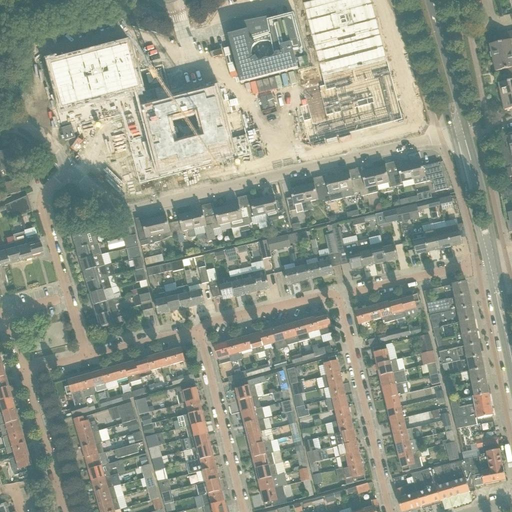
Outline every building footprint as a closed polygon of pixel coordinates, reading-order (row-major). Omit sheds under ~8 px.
[(307,8),(306,9),(316,46),(317,46),(317,47),(320,46),(324,62),(378,48),(365,0),(314,0),(308,2),(310,7),(308,8),(307,8)] [(293,50),(303,49),(293,14),(267,20),(268,25),(228,36),(241,84),(298,69),(293,50)] [(511,44),(511,31),(497,35),(498,43),(490,45),(493,58),(511,53),(511,46),(511,44)] [(52,66),(52,67),(56,82),(56,83),(59,93),(59,94),(63,109),(63,110),(64,110),(65,110),(79,106),(80,106),(94,102),(109,98),(110,98),(124,94),(124,95),(125,94),(134,92),(139,90),(139,91),(140,90),(141,90),(140,88),(140,89),(136,74),(137,74),(136,73),(135,69),(135,67),(133,63),(134,63),(133,61),(133,62),(131,52),(130,51),(129,47),(130,47),(129,46),(127,46),(128,46),(123,47),(119,49),(118,49),(114,50),(112,50),(108,51),(103,52),(103,53),(99,54),(97,54),(93,55),(92,55),(88,56),(88,57),(83,58),(83,57),(82,58),(78,59),(77,59),(73,60),(72,61),(68,62),(68,61),(67,62),(63,63),(62,63),(58,64),(57,65),(57,64),(53,65),(52,66)] [(511,53),(493,58),(496,72),(505,70),(506,73),(505,73),(506,76),(511,74),(511,53)] [(511,74),(506,76),(507,78),(508,81),(498,83),(502,97),(511,94),(511,74)] [(381,75),(304,95),(315,135),(391,115),(381,75)] [(216,91),(143,109),(159,171),(232,152),(216,91)] [(511,94),(502,97),(505,110),(511,108),(511,94)] [(65,141),(75,138),(72,126),(62,129),(65,141)] [(500,143),(498,144),(498,147),(500,156),(502,163),(503,169),(502,170),(504,179),(504,178),(507,178),(508,178),(511,176),(510,168),(511,167),(511,156),(508,140),(500,142),(500,143)] [(0,169),(12,167),(10,159),(8,151),(0,152),(0,169)] [(422,161),(410,164),(413,180),(414,185),(429,181),(433,183),(435,192),(449,189),(438,163),(429,165),(423,167),(422,161)] [(399,172),(393,174),(396,186),(403,185),(403,182),(413,180),(410,164),(398,167),(399,172)] [(386,167),(373,170),(379,193),(379,190),(396,186),(393,174),(387,175),(386,167)] [(363,178),(357,180),(360,192),(361,197),(379,193),(373,170),(361,173),(363,178)] [(349,173),(337,176),(341,192),(343,199),(354,196),(354,194),(360,192),(357,180),(351,181),(349,173)] [(327,187),(321,188),(324,201),(325,201),(325,203),(343,199),(341,192),(337,176),(325,179),(327,187)] [(6,195),(20,192),(17,180),(3,183),(6,195)] [(314,184),(302,187),(308,211),(312,209),(311,202),(317,200),(317,203),(324,201),(321,188),(316,189),(314,184)] [(292,197),(286,199),(289,212),(295,210),(296,210),(297,213),(303,212),(308,211),(302,187),(290,190),(292,197)] [(411,201),(432,197),(431,191),(410,195),(411,201)] [(10,211),(29,204),(27,196),(4,206),(6,213),(11,212),(10,211)] [(274,196),(262,199),(266,215),(268,222),(279,219),(278,217),(283,216),(282,213),(285,213),(282,200),(276,201),(274,196)] [(442,211),(453,208),(451,197),(439,200),(441,206),(442,211)] [(81,214),(88,212),(84,199),(77,201),(81,214)] [(251,207),(246,208),(249,224),(253,223),(253,225),(268,222),(266,215),(262,199),(250,202),(251,207)] [(429,208),(441,206),(439,200),(428,202),(429,208)] [(418,211),(429,208),(428,202),(416,205),(418,211)] [(12,219),(31,211),(29,204),(10,211),(11,212),(12,219)] [(239,205),(227,207),(232,230),(249,225),(249,224),(246,208),(240,210),(239,205)] [(418,211),(416,205),(396,210),(399,222),(420,218),(418,211)] [(216,215),(210,217),(215,240),(213,229),(219,228),(219,226),(230,223),(232,230),(227,207),(215,210),(216,215)] [(396,209),(383,212),(385,224),(392,222),(398,221),(398,220),(396,210),(396,209)] [(203,211),(190,213),(194,229),(195,236),(206,233),(206,234),(208,242),(215,240),(210,217),(204,218),(203,211)] [(385,224),(383,212),(375,214),(375,215),(376,220),(377,225),(385,224)] [(180,221),(174,223),(177,236),(184,234),(183,232),(188,230),(191,239),(196,238),(195,236),(194,229),(190,213),(178,216),(180,221)] [(166,217),(154,219),(158,235),(168,232),(170,237),(177,236),(174,223),(168,224),(166,217)] [(365,223),(364,218),(353,220),(354,226),(365,223)] [(143,227),(137,229),(141,247),(148,245),(150,246),(154,245),(155,243),(160,242),(158,235),(154,219),(142,222),(143,227)] [(340,228),(337,229),(336,224),(332,225),(334,234),(333,234),(338,253),(345,251),(344,245),(340,228)] [(450,247),(462,244),(458,225),(444,228),(444,229),(446,229),(450,247)] [(446,229),(444,229),(444,228),(434,231),(434,230),(439,250),(450,247),(446,229)] [(427,252),(439,250),(434,230),(423,233),(424,239),(427,252)] [(24,233),(13,236),(14,243),(20,261),(31,258),(25,238),(24,233)] [(91,233),(74,238),(77,250),(90,246),(98,244),(96,238),(93,239),(91,233)] [(427,252),(424,239),(423,233),(411,236),(416,255),(427,252)] [(31,258),(42,255),(37,234),(25,238),(31,258)] [(329,255),(338,253),(333,234),(325,236),(328,249),(329,255)] [(130,236),(128,237),(131,248),(138,247),(135,235),(130,236)] [(288,235),(267,240),(267,241),(270,252),(290,247),(290,244),(288,235)] [(371,244),(382,241),(380,235),(369,238),(371,244)] [(262,260),(271,258),(270,252),(267,241),(258,243),(262,260)] [(394,245),(393,246),(392,241),(381,243),(385,262),(398,259),(394,245)] [(357,242),(344,245),(345,251),(347,251),(349,260),(350,264),(352,270),(356,269),(356,270),(358,272),(363,270),(363,269),(359,248),(357,242)] [(8,264),(20,261),(14,243),(3,246),(8,264)] [(374,265),(385,262),(381,243),(370,246),(371,252),(374,265)] [(3,246),(0,247),(0,266),(8,264),(3,246)] [(97,250),(92,252),(90,246),(77,250),(80,261),(98,256),(97,250)] [(374,265),(371,252),(370,246),(359,248),(363,269),(364,269),(363,267),(374,265)] [(138,247),(131,248),(134,259),(141,258),(138,247)] [(228,263),(237,261),(234,249),(225,251),(228,263)] [(319,257),(317,258),(318,263),(322,277),(333,274),(332,268),(331,264),(329,255),(328,249),(318,251),(319,257)] [(163,254),(145,258),(147,265),(164,260),(163,254)] [(84,272),(105,266),(101,255),(98,256),(80,261),(84,272)] [(141,258),(134,259),(133,259),(135,271),(143,269),(141,258)] [(173,272),(184,270),(182,261),(171,263),(173,272)] [(172,272),(173,272),(171,263),(159,266),(161,274),(172,271),(172,272)] [(310,279),(322,277),(318,263),(307,266),(310,279)] [(87,284),(108,277),(105,266),(84,272),(87,284)] [(159,266),(146,269),(148,277),(151,289),(156,288),(153,276),(161,274),(159,266)] [(310,279),(307,266),(296,268),(299,282),(310,279)] [(201,285),(208,283),(205,268),(198,269),(201,285)] [(207,269),(209,281),(216,280),(215,268),(207,269)] [(287,285),(299,282),(296,268),(284,271),(287,285)] [(255,272),(252,273),(253,278),(254,278),(257,292),(269,289),(267,279),(264,270),(255,272)] [(139,275),(136,276),(138,283),(146,280),(144,272),(138,273),(139,275)] [(253,278),(252,273),(251,273),(241,275),(245,295),(257,292),(254,278),(253,278)] [(234,297),(245,295),(241,275),(228,278),(230,278),(234,297)] [(87,284),(90,295),(111,288),(108,277),(87,284)] [(223,300),(234,297),(230,278),(228,278),(209,283),(213,298),(222,296),(223,300)] [(453,298),(469,295),(466,282),(453,285),(444,287),(445,292),(451,291),(453,298)] [(189,293),(188,286),(177,289),(181,309),(193,307),(189,293)] [(111,288),(90,295),(94,306),(118,299),(119,299),(117,294),(113,295),(111,288)] [(170,312),(181,309),(177,289),(176,289),(176,290),(165,293),(167,299),(170,312)] [(204,304),(202,294),(201,290),(189,293),(193,307),(204,304)] [(432,303),(431,295),(430,290),(423,292),(426,302),(426,304),(432,303)] [(142,305),(152,303),(149,292),(139,294),(142,305)] [(170,312),(167,299),(165,293),(154,296),(158,315),(170,312)] [(421,301),(419,301),(417,294),(401,299),(405,312),(416,309),(417,316),(424,314),(421,301)] [(429,316),(471,307),(469,295),(453,298),(432,303),(426,304),(429,316)] [(118,299),(94,306),(97,317),(115,311),(117,311),(115,305),(120,304),(118,299)] [(406,317),(405,312),(401,299),(389,302),(393,315),(395,320),(406,317)] [(395,320),(393,315),(389,302),(378,305),(381,318),(382,319),(383,324),(395,320)] [(154,315),(152,305),(152,303),(142,305),(145,317),(154,315)] [(382,319),(381,318),(378,305),(367,308),(371,322),(382,319)] [(432,328),(474,320),(471,307),(429,316),(432,328)] [(359,325),(371,322),(367,308),(355,312),(359,325)] [(119,311),(117,311),(115,311),(97,317),(101,328),(122,322),(120,316),(119,311)] [(321,336),(332,333),(327,314),(316,317),(321,336)] [(310,339),(321,336),(316,317),(305,320),(310,339)] [(299,343),(310,339),(305,320),(293,324),(299,343)] [(454,336),(476,332),(474,320),(432,328),(435,340),(444,339),(442,327),(452,325),(454,336)] [(287,346),(288,346),(299,343),(293,324),(282,327),(287,346)] [(288,346),(287,346),(282,327),(271,330),(274,343),(276,351),(288,348),(288,346)] [(409,329),(408,329),(408,328),(397,331),(399,339),(411,336),(409,329)] [(274,343),(271,330),(259,333),(263,347),(274,343)] [(388,342),(399,339),(397,331),(386,334),(388,342)] [(438,353),(479,344),(476,332),(454,336),(455,337),(444,339),(435,340),(438,353)] [(265,352),(263,347),(259,333),(248,336),(252,350),(254,355),(265,352)] [(378,344),(388,342),(386,334),(385,334),(376,337),(378,344)] [(421,354),(433,352),(428,335),(417,338),(421,354)] [(241,353),(252,350),(248,336),(237,340),(241,353)] [(237,340),(226,343),(230,356),(231,362),(243,359),(241,353),(237,340)] [(231,362),(230,356),(226,343),(214,346),(220,365),(231,362)] [(452,363),(481,356),(479,344),(438,353),(441,365),(447,363),(452,363)] [(324,348),(318,350),(316,345),(312,347),(315,358),(326,355),(324,348)] [(376,365),(389,362),(385,345),(373,348),(376,365)] [(304,362),(315,358),(312,347),(311,347),(312,350),(302,353),(304,362)] [(181,348),(169,352),(173,365),(189,360),(187,352),(182,354),(181,348)] [(169,352),(158,355),(162,368),(173,365),(169,352)] [(422,366),(426,365),(435,363),(433,352),(421,354),(420,355),(422,366)] [(292,365),(304,362),(302,353),(301,354),(301,355),(290,358),(292,365)] [(150,371),(162,368),(158,355),(146,358),(150,371)] [(325,365),(318,367),(320,378),(322,377),(340,373),(336,356),(323,359),(325,365)] [(469,372),(483,369),(481,356),(452,363),(454,375),(469,372)] [(150,371),(146,358),(136,361),(140,378),(151,375),(150,371)] [(379,376),(398,371),(395,360),(389,362),(376,365),(373,365),(375,371),(378,370),(379,376)] [(124,365),(128,378),(129,384),(141,380),(140,378),(136,361),(124,365)] [(274,370),(281,368),(279,361),(272,363),(274,370)] [(429,377),(438,375),(435,363),(426,365),(429,377)] [(259,374),(270,371),(268,364),(257,368),(259,374)] [(124,365),(113,368),(117,381),(128,378),(124,365)] [(106,384),(117,381),(113,368),(102,371),(106,384)] [(247,378),(259,374),(257,368),(245,371),(247,378)] [(294,368),(287,370),(291,385),(298,383),(294,368)] [(467,385),(486,381),(483,369),(469,372),(471,380),(466,381),(467,385)] [(382,388),(401,383),(406,382),(403,370),(398,371),(379,376),(382,388)] [(102,371),(91,374),(94,387),(106,384),(102,371)] [(280,391),(287,389),(283,371),(276,373),(280,391)] [(329,388),(343,384),(340,373),(322,377),(325,388),(329,387),(329,388)] [(91,374),(80,377),(85,398),(96,395),(96,393),(94,387),(91,374)] [(432,385),(440,383),(438,375),(429,377),(432,385)] [(448,389),(453,388),(451,376),(445,377),(448,389)] [(87,404),(85,398),(80,377),(68,381),(70,386),(65,387),(67,395),(77,392),(80,406),(87,404)] [(172,386),(179,384),(177,378),(170,380),(172,386)] [(248,381),(234,385),(238,401),(257,396),(255,385),(249,387),(248,381)] [(472,397),(488,394),(486,381),(467,385),(467,386),(472,385),(473,389),(471,389),(472,397)] [(298,383),(291,385),(293,396),(302,394),(304,394),(301,382),(298,383)] [(385,399),(404,394),(401,383),(382,388),(385,399)] [(150,393),(157,391),(155,384),(148,387),(150,393)] [(180,404),(199,400),(195,384),(176,388),(180,404)] [(332,399),(345,396),(343,384),(329,388),(332,399)] [(9,392),(12,391),(11,386),(8,387),(0,388),(0,400),(11,398),(9,392)] [(134,398),(145,394),(143,389),(132,392),(134,398)] [(274,402),(290,399),(287,389),(280,391),(281,392),(272,394),(274,402)] [(123,402),(134,398),(132,392),(121,396),(123,402)] [(398,396),(404,395),(404,394),(385,399),(387,410),(400,407),(398,396)] [(476,419),(493,416),(488,394),(472,397),(449,402),(456,430),(477,425),(476,419)] [(121,396),(120,395),(110,398),(112,405),(123,402),(121,396)] [(241,412),(260,408),(257,396),(238,401),(241,412)] [(332,399),(326,400),(329,412),(335,410),(348,407),(345,396),(332,399)] [(444,397),(437,398),(437,400),(439,405),(446,404),(444,397)] [(11,398),(0,400),(0,412),(1,413),(14,409),(11,398)] [(100,409),(112,405),(110,398),(98,402),(100,409)] [(139,416),(149,413),(145,399),(134,402),(139,416)] [(199,400),(180,404),(180,405),(186,403),(189,414),(202,411),(199,400)] [(126,423),(136,420),(131,403),(117,407),(122,424),(126,423)] [(73,417),(89,412),(87,404),(80,406),(70,409),(73,417)] [(305,406),(296,408),(299,419),(310,416),(309,410),(306,411),(305,406)] [(260,408),(241,412),(244,423),(263,419),(265,418),(262,407),(260,408)] [(337,422),(351,418),(348,407),(335,410),(337,422)] [(390,422),(403,419),(400,407),(387,410),(390,422)] [(0,425),(17,420),(14,409),(1,413),(0,413),(0,425)] [(186,427),(205,423),(202,411),(189,414),(177,417),(180,429),(186,427)] [(289,425),(295,423),(292,411),(286,413),(289,425)] [(149,416),(141,418),(143,426),(152,423),(149,416)] [(88,422),(83,423),(81,418),(74,420),(79,437),(99,431),(97,425),(90,427),(88,422)] [(335,434),(354,430),(351,418),(337,422),(332,423),(335,434)] [(247,435),(266,430),(263,419),(244,423),(247,435)] [(393,433),(406,430),(403,419),(390,422),(393,433)] [(444,432),(452,430),(449,419),(442,421),(444,432)] [(0,430),(2,437),(21,431),(17,420),(0,425),(0,430)] [(136,420),(126,423),(127,427),(129,432),(139,429),(136,420)] [(188,438),(208,434),(205,423),(186,427),(188,438)] [(291,436),(298,434),(295,423),(289,425),(291,436)] [(144,436),(154,433),(152,424),(142,427),(144,436)] [(107,428),(99,430),(103,441),(110,439),(107,428)] [(266,430),(247,435),(250,446),(270,441),(274,440),(272,429),(266,430)] [(310,435),(312,435),(311,429),(308,429),(301,431),(303,442),(304,442),(311,441),(311,440),(312,440),(311,437),(310,437),(310,435)] [(414,440),(411,429),(406,430),(393,433),(396,444),(409,441),(409,442),(414,440)] [(337,446),(356,441),(354,430),(335,434),(328,436),(331,447),(337,446)] [(447,444),(454,442),(452,430),(444,432),(447,444)] [(21,431),(2,437),(5,448),(11,447),(10,446),(24,443),(21,431)] [(82,448),(102,442),(99,431),(79,437),(82,448)] [(132,435),(127,436),(129,445),(142,441),(142,440),(139,432),(132,435)] [(191,450),(211,445),(208,434),(188,438),(191,450)] [(301,446),(300,441),(298,434),(291,436),(294,447),(301,446)] [(148,448),(158,445),(155,435),(145,438),(148,448)] [(497,444),(498,444),(497,437),(475,441),(476,445),(478,458),(469,460),(469,462),(470,469),(484,466),(485,471),(491,470),(491,472),(499,471),(500,476),(499,476),(504,475),(503,468),(499,450),(497,444)] [(311,441),(304,442),(304,444),(306,453),(316,451),(314,445),(313,440),(312,440),(311,440),(311,441)] [(265,454),(273,452),(270,441),(250,446),(252,457),(265,454)] [(345,456),(359,453),(356,441),(337,446),(340,457),(345,456)] [(411,453),(409,442),(409,441),(396,444),(398,456),(411,453)] [(101,443),(102,442),(82,448),(85,459),(104,453),(101,443)] [(449,462),(459,459),(454,442),(447,444),(444,445),(449,462)] [(14,458),(27,454),(24,443),(10,446),(11,447),(5,448),(6,454),(12,453),(14,458)] [(117,459),(138,453),(136,445),(115,451),(117,459)] [(151,459),(161,456),(158,445),(148,448),(151,459)] [(188,463),(213,457),(211,445),(191,450),(193,456),(187,458),(188,463)] [(309,464),(322,461),(319,450),(316,451),(306,453),(309,464)] [(411,453),(398,456),(402,473),(410,471),(422,468),(420,458),(422,457),(420,451),(419,451),(411,453)] [(271,454),(273,453),(273,452),(265,454),(252,457),(255,469),(274,464),(271,454)] [(88,470),(109,464),(105,453),(104,454),(104,453),(85,459),(88,470)] [(345,456),(340,457),(343,468),(348,467),(362,464),(359,453),(345,456)] [(25,467),(30,466),(27,454),(14,458),(16,465),(19,475),(26,472),(25,467)] [(165,469),(164,468),(161,456),(151,459),(154,472),(165,469)] [(196,473),(216,468),(213,457),(188,463),(185,464),(188,475),(196,473)] [(298,465),(305,463),(304,457),(297,459),(298,465)] [(474,487),(470,469),(469,462),(469,460),(431,469),(437,487),(441,501),(469,492),(468,488),(474,487)] [(316,463),(322,462),(322,461),(309,464),(311,474),(318,472),(316,463)] [(112,470),(117,468),(115,463),(109,465),(109,464),(88,470),(92,481),(104,477),(103,473),(104,472),(106,473),(108,474),(110,472),(112,470)] [(275,465),(274,465),(274,464),(255,469),(258,480),(278,475),(275,465)] [(347,485),(356,483),(366,480),(362,464),(348,467),(343,468),(347,485)] [(143,478),(152,475),(149,465),(140,467),(143,478)] [(491,470),(485,471),(484,466),(470,469),(474,487),(506,481),(504,475),(499,476),(500,476),(499,471),(491,472),(491,470)] [(216,468),(196,473),(199,484),(219,479),(216,468)] [(300,482),(309,480),(306,468),(299,470),(299,471),(298,471),(300,482)] [(165,469),(154,472),(158,483),(167,480),(168,480),(165,469)] [(441,501),(437,487),(431,469),(412,474),(414,483),(422,507),(441,501)] [(320,474),(312,476),(315,485),(323,483),(320,474)] [(146,489),(155,487),(152,475),(143,478),(146,489)] [(274,488),(284,486),(282,475),(278,476),(278,475),(258,480),(261,491),(274,488)] [(104,477),(92,481),(95,492),(108,488),(108,489),(113,487),(110,476),(104,477)] [(219,479),(199,484),(202,495),(222,490),(219,479)] [(170,490),(167,480),(158,483),(161,493),(170,490)] [(306,497),(313,496),(309,480),(300,482),(301,483),(303,482),(306,497)] [(403,488),(395,490),(396,492),(401,511),(404,511),(422,507),(414,483),(408,485),(403,487),(403,488)] [(367,484),(356,487),(358,495),(369,492),(369,491),(367,484)] [(274,488),(261,491),(265,509),(287,503),(283,487),(285,486),(284,486),(274,488)] [(98,504),(116,498),(113,487),(108,489),(108,488),(95,492),(98,504)] [(149,501),(158,498),(155,487),(146,489),(149,501)] [(173,502),(173,501),(170,490),(161,493),(164,505),(173,502)] [(204,506),(225,501),(222,490),(202,495),(204,506)] [(336,502),(335,498),(334,494),(324,497),(326,505),(336,502)] [(313,506),(324,503),(322,497),(311,500),(313,506)] [(100,511),(111,511),(120,510),(116,498),(98,504),(100,511)] [(155,511),(161,509),(158,498),(149,501),(150,502),(152,501),(155,511)] [(304,509),(313,506),(311,500),(302,503),(304,509)] [(376,511),(375,509),(378,508),(376,500),(366,502),(361,504),(363,510),(363,511),(376,511)] [(204,506),(203,506),(204,511),(227,511),(225,501),(204,506)] [(173,502),(164,505),(166,511),(175,510),(173,502)] [(8,511),(5,503),(0,504),(0,511),(8,511)] [(295,511),(302,511),(299,503),(293,506),(295,511)]
